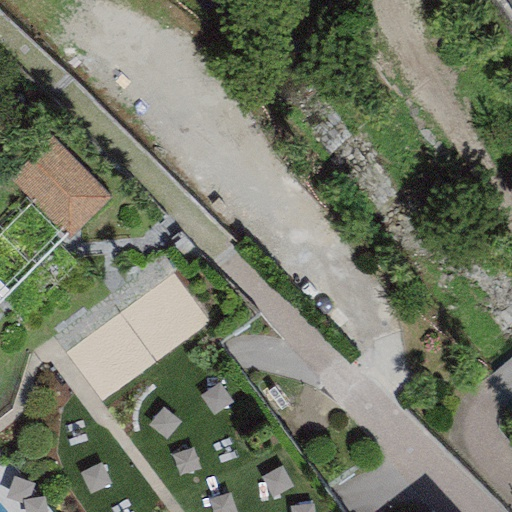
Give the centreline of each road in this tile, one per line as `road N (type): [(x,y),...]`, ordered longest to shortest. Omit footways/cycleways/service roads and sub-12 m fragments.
road 1 (residential): [(224,255),(360,399),(484,511)]
road 2 (track): [(511,210),(422,89),(373,0)]
road 3 (unclassified): [(511,376),(475,420),(484,453),(511,480)]
